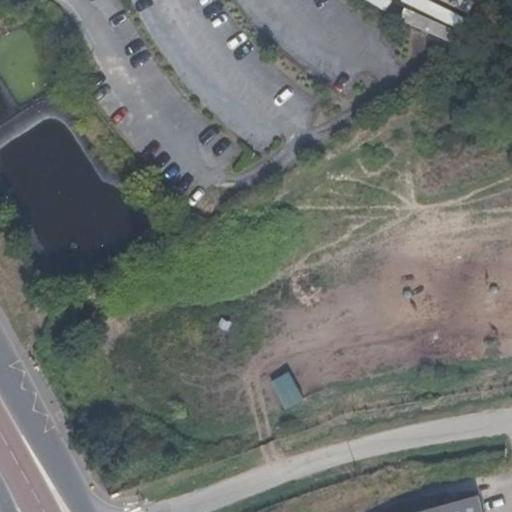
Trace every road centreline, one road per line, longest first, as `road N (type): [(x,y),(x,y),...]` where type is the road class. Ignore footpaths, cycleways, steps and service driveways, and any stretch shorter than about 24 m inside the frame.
road 1 (unknown): [(78,0),(186,172),(227,191),(271,174),(287,157),(292,123),(228,79),(164,0)]
road 2 (unclassified): [(181,511),(352,448),(511,425)]
road 3 (secondary): [(85,511),(0,355)]
